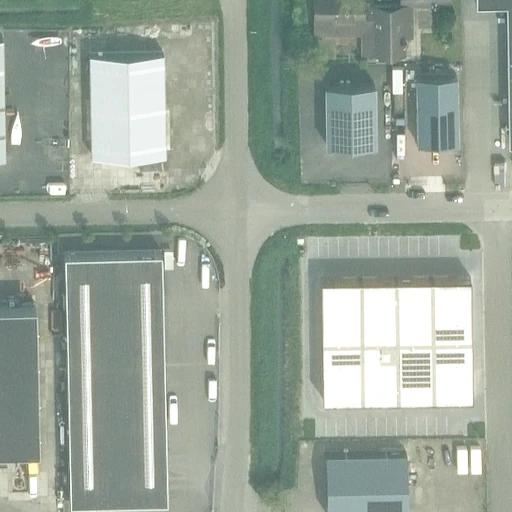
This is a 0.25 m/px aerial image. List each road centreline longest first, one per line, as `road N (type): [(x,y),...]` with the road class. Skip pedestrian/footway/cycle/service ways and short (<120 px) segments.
road 1 (unclassified): [(501,511),(498,205)]
road 2 (unclassified): [(230,511),(239,454),(237,208)]
road 3 (unclassified): [(237,208),(498,205)]
road 4 (residential): [(0,212),(237,208)]
road 5 (unclassified): [(237,208),(232,0)]
